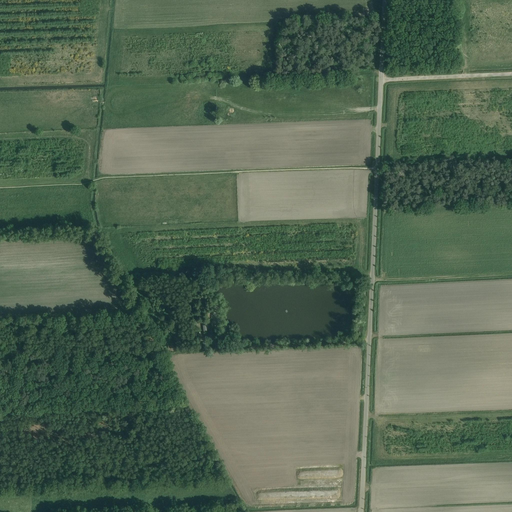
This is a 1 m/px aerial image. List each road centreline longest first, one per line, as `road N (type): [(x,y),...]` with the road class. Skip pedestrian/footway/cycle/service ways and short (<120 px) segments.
road 1 (unclassified): [(359,511),(384,0)]
road 2 (track): [(200,349),(369,340)]
road 3 (track): [(511,74),(381,78)]
